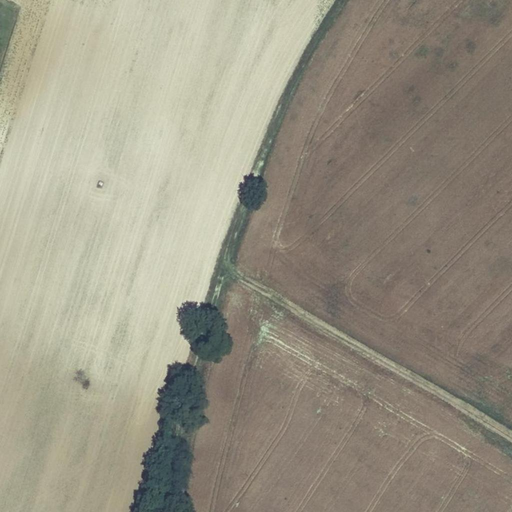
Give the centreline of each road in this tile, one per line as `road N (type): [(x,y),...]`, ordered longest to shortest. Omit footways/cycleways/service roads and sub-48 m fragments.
road 1 (track): [(511,436),(225,269)]
road 2 (track): [(225,269),(280,110),(342,0)]
